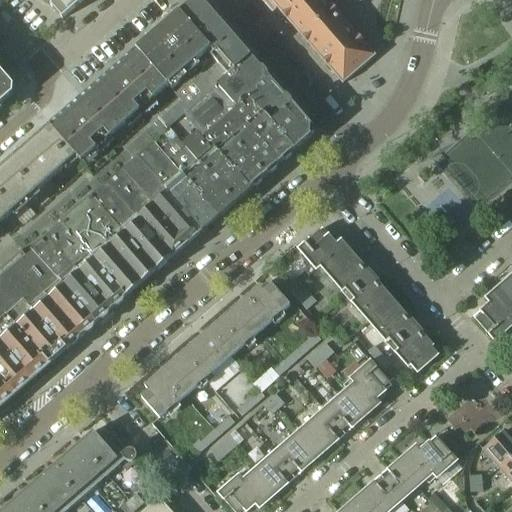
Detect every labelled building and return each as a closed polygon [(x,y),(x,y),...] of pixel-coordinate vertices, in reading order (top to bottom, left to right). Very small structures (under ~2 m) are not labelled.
[(85,0),(44,0),(62,20),(85,0)] [(251,58),(202,1),(201,0),(194,0),(194,1),(176,16),(208,52),(209,52),(218,63),(190,88),(178,98),(180,101),(124,149),(133,159),(188,110),(189,111),(251,58)] [(376,57),(326,0),(261,0),(272,13),(277,9),(343,85),(376,57)] [(168,87),(208,52),(176,16),(134,53),(166,89),(168,87)] [(178,98),(190,88),(218,63),(209,52),(208,52),(168,87),(178,98)] [(123,126),(166,89),(134,53),(92,90),(123,126)] [(246,98),(269,78),(251,58),(189,111),(183,115),(201,137),(216,124),(246,98)] [(0,106),(13,95),(14,87),(0,70),(0,106)] [(313,129),(269,78),(246,98),(260,115),(293,153),(312,137),(313,129)] [(79,164),(123,126),(92,90),(48,128),(73,157),(74,157),(79,164)] [(218,152),(231,141),(246,128),(260,115),(246,98),(216,124),(201,137),(202,137),(204,136),(218,152)] [(293,153),(260,115),(246,128),(279,166),(293,153)] [(69,167),(66,164),(73,157),(48,128),(0,169),(0,178),(21,203),(30,195),(33,198),(43,190),(40,186),(54,174),(57,177),(69,167)] [(279,166),(246,128),(231,141),(264,179),(279,166)] [(231,141),(218,152),(216,154),(216,155),(248,192),(264,179),(231,141)] [(180,177),(182,175),(154,144),(137,157),(201,233),(208,228),(217,219),(180,177)] [(248,192),(216,155),(216,154),(211,149),(196,163),(233,205),(248,192)] [(201,233),(137,157),(121,171),(186,246),(201,233)] [(196,163),(182,175),(180,177),(217,219),(233,205),(196,163)] [(186,246),(121,171),(107,183),(171,260),(186,246)] [(18,212),(15,208),(21,203),(0,178),(0,221),(4,218),(7,221),(18,212)] [(171,260),(107,183),(91,196),(156,273),(171,260)] [(156,273),(91,196),(76,209),(142,285),(156,273)] [(142,285),(76,209),(59,223),(125,299),(142,285)] [(125,299),(59,223),(45,235),(49,240),(111,312),(125,299)] [(352,255),(341,242),(336,246),(328,236),(326,239),(320,232),(298,251),(316,271),(320,268),(327,276),(352,255)] [(111,312),(49,240),(45,244),(41,240),(30,249),(32,251),(96,325),(111,312)] [(96,325),(32,251),(26,256),(21,251),(12,259),(81,338),(96,325)] [(372,275),(366,268),(363,264),(362,266),(352,255),(327,276),(342,293),(345,290),(349,295),(372,275)] [(81,338),(12,259),(0,268),(0,279),(65,352),(81,338)] [(395,304),(391,299),(380,287),(382,286),(372,275),(349,295),(355,301),(351,304),(370,325),(395,304)] [(511,276),(496,290),(511,307),(511,276)] [(65,352),(0,279),(0,308),(49,365),(65,352)] [(295,299),(305,291),(299,285),(290,293),(295,299)] [(244,347),(289,307),(271,286),(264,292),(260,288),(221,321),(244,347)] [(511,321),(511,319),(511,307),(496,290),(485,300),(489,304),(480,312),(482,315),(475,321),(494,343),(511,326),(511,321)] [(301,305),(310,297),(305,291),(295,299),(301,305)] [(306,311),(315,303),(310,297),(301,305),(306,311)] [(417,326),(410,318),(407,315),(406,316),(395,304),(370,325),(385,343),(389,340),(394,346),(417,326)] [(49,365),(0,308),(0,343),(32,380),(49,365)] [(204,381),(244,347),(221,321),(181,356),(204,381)] [(437,357),(430,349),(432,347),(424,338),(426,336),(417,326),(394,346),(398,351),(395,354),(408,369),(410,366),(417,374),(437,357)] [(334,343),(343,335),(338,328),(329,337),(334,343)] [(278,378),(320,342),(313,334),(307,339),(309,341),(273,373),(278,378)] [(339,349),(349,341),(343,335),(334,343),(339,349)] [(32,380),(0,343),(0,378),(15,396),(32,380)] [(333,354),(325,345),(319,350),(327,359),(333,354)] [(382,356),(374,347),(367,353),(376,362),(382,356)] [(327,359),(319,350),(313,355),(321,365),(327,359)] [(321,365),(313,355),(307,361),(315,370),(321,365)] [(159,420),(204,381),(181,356),(144,388),(149,393),(141,399),(159,420)] [(390,365),(382,356),(376,362),(384,371),(390,365)] [(382,390),(389,384),(370,362),(350,380),(354,385),(347,391),(368,415),(379,405),(375,401),(385,392),(382,390)] [(0,408),(15,396),(0,378),(0,408)] [(368,415),(347,391),(324,411),(345,436),(353,429),(353,428),(368,415)] [(259,393),(237,412),(242,417),(264,398),(259,393)] [(284,405),(276,396),(269,401),(278,410),(284,405)] [(278,410),(269,401),(263,407),(272,416),(278,410)] [(187,466),(234,424),(229,419),(217,403),(201,416),(214,432),(201,444),(199,442),(193,447),(190,444),(177,455),(187,466)] [(345,436),(324,411),(298,433),(319,457),(336,443),(337,443),(345,436)] [(66,511),(80,501),(120,466),(125,472),(135,463),(134,462),(135,453),(133,452),(132,451),(131,451),(130,450),(129,451),(128,451),(126,451),(125,452),(107,431),(98,438),(93,432),(1,511),(66,511)] [(319,457),(298,433),(273,455),(295,480),(303,473),(302,472),(319,457)] [(499,469),(511,458),(511,439),(508,439),(503,433),(482,450),(499,469)] [(237,446),(229,437),(223,442),(231,451),(237,446)] [(456,462),(437,440),(431,446),(429,443),(419,451),(415,447),(404,457),(425,481),(432,475),(436,480),(456,462)] [(231,451),(223,442),(217,448),(225,457),(231,451)] [(225,457),(217,448),(211,453),(219,462),(225,457)] [(295,480),(273,455),(249,475),(270,500),(286,486),(286,487),(295,480)] [(425,481),(404,457),(389,470),(388,470),(380,477),(401,502),(425,481)] [(511,458),(499,469),(511,484),(511,458)] [(270,500),(249,475),(242,481),(238,477),(218,495),(233,511),(242,511),(243,511),(244,511),(247,511),(255,505),(259,510),(270,500)] [(389,511),(401,502),(380,477),(371,484),(372,485),(357,498),(368,511),(389,511)] [(482,485),(481,477),(469,478),(469,486),(482,485)] [(482,493),(482,485),(469,486),(470,494),(482,493)] [(123,511),(134,511),(144,505),(135,495),(120,508),(123,511)] [(368,511),(357,498),(340,511),(368,511)] [(170,511),(159,499),(144,511),(170,511)] [(441,502),(435,507),(438,511),(445,511),(448,510),(441,502)]
